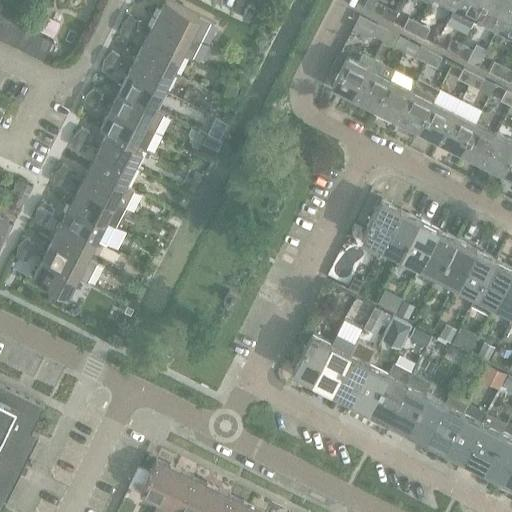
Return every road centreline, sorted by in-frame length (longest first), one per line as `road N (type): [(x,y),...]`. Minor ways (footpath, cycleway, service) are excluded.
road 1 (residential): [(247,384),(498,511)]
road 2 (residential): [(247,384),(370,150)]
road 3 (residential): [(370,150),(304,101),(303,88),(349,0)]
road 4 (residential): [(384,511),(222,428)]
road 5 (residential): [(511,216),(370,150)]
road 6 (residential): [(133,387),(0,321)]
road 7 (residential): [(73,511),(133,387)]
road 8 (residential): [(51,81),(69,91),(120,0)]
